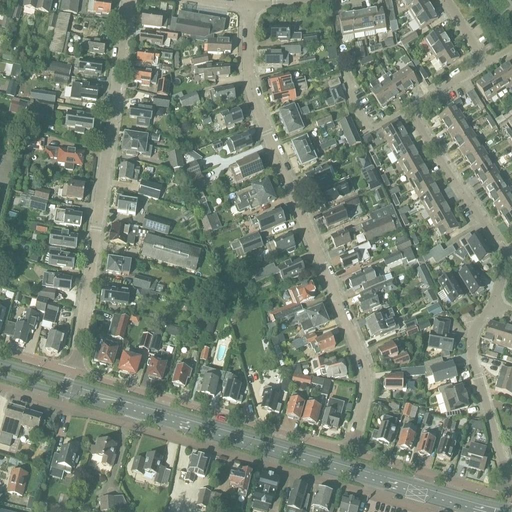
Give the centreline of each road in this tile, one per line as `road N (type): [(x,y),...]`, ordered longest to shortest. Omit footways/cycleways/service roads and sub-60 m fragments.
road 1 (residential): [(350,452),(365,389),(362,363),(256,109),(248,5)]
road 2 (residential): [(71,371),(127,0)]
road 3 (residential): [(350,452),(71,371)]
road 4 (residential): [(161,415),(179,440),(426,511)]
road 5 (tertiary): [(161,415),(417,490)]
road 6 (residential): [(503,255),(409,111),(485,63)]
road 7 (residential): [(511,496),(471,358),(473,332),(491,307)]
road 8 (residential): [(0,388),(120,423),(148,411)]
road 9 (tertiary): [(0,369),(148,411)]
